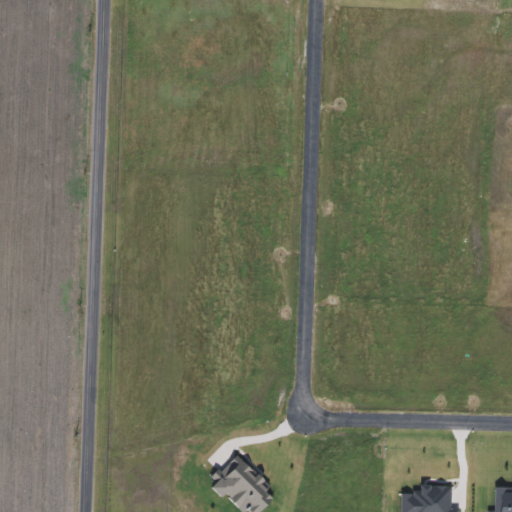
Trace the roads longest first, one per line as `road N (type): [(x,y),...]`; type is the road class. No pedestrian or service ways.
road 1 (residential): [(103,0),(84,511)]
road 2 (residential): [(313,415),(306,408),(315,0)]
road 3 (residential): [(313,415),(511,424)]
